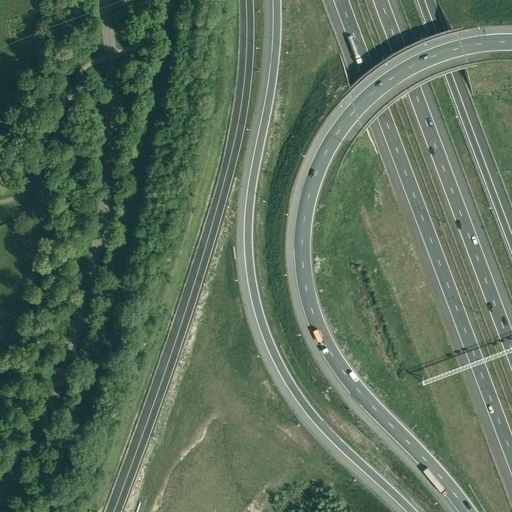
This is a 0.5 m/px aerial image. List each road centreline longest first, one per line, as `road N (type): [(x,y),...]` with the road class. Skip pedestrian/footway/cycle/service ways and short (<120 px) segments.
road 1 (motorway): [(511,42),(445,51),(377,88),(331,140),(302,228),(306,291),(335,360),(468,511)]
road 2 (motorway): [(277,0),(247,238),(256,305),(270,348),(304,404),(411,511)]
road 3 (motorway): [(249,0),(245,102),(224,193),(115,511)]
road 4 (unclassified): [(0,494),(80,314),(97,247),(110,150),(104,0)]
road 5 (motorway): [(341,0),(511,458)]
road 6 (motorway): [(511,351),(380,0)]
road 7 (motorway): [(511,241),(422,0)]
